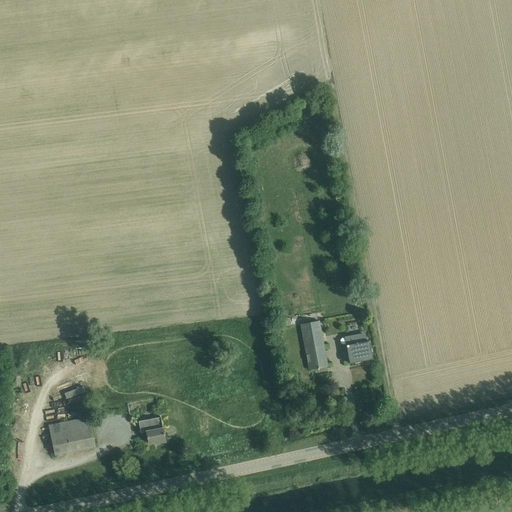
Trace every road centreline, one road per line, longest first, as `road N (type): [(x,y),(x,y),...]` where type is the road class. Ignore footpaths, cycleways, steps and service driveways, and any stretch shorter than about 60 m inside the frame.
road 1 (tertiary): [(48,511),(511,411)]
road 2 (track): [(402,434),(333,85)]
